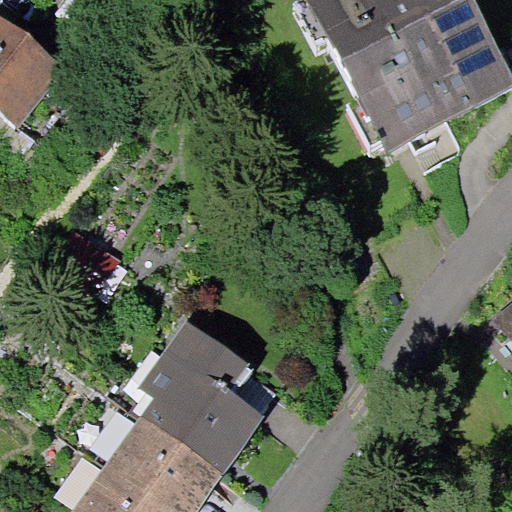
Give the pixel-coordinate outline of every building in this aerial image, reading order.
[(511,79),(471,0),(307,0),(392,167),(511,106),(511,79)] [(73,76),(0,24),(0,122),(27,141),(73,76)] [(122,275),(78,246),(59,276),(102,304),(122,275)] [(511,320),(499,331),(511,347),(511,320)] [(92,511),(208,511),(268,433),(193,378),(92,511)]
